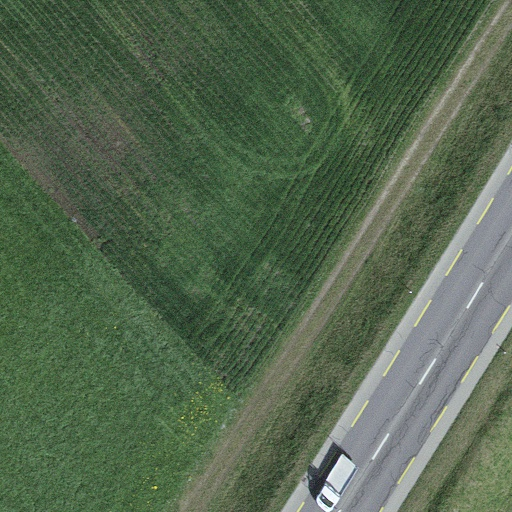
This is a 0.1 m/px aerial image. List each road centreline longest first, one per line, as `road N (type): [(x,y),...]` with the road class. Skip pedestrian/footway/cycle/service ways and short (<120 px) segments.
road 1 (track): [(511,8),(316,318),(180,511)]
road 2 (primary): [(329,511),(511,226)]
